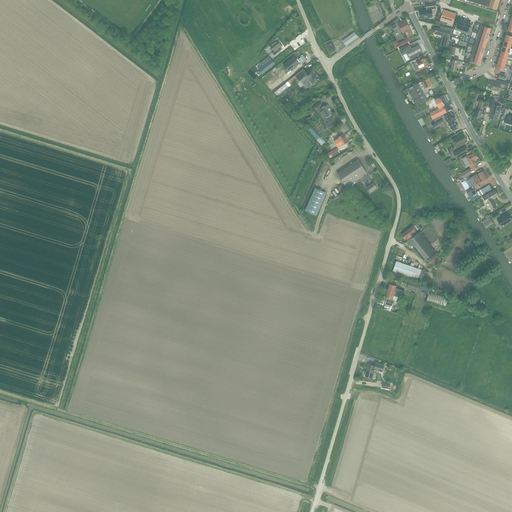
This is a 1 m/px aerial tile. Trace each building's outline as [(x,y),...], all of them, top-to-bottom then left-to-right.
[(468,0),(489,6),(489,7),(497,9),(499,0),(468,0)] [(427,10),(420,11),(420,18),(432,17),(431,9),(437,9),(436,6),(426,7),(427,10)] [(443,10),(440,20),(453,24),(456,14),(443,10)] [(456,23),(454,29),(462,32),(465,21),(460,19),(459,24),(456,23)] [(398,23),(403,33),(402,35),(404,39),(413,35),(410,30),(411,30),(406,20),(401,23),(401,22),(398,23)] [(465,21),(462,32),(470,34),(472,28),(469,27),(470,22),(465,21)] [(479,32),(478,33),(488,36),(491,28),(481,25),(479,32)] [(438,28),(436,34),(443,35),(440,45),(447,47),(451,32),(451,29),(441,26),(440,29),(438,28)] [(476,31),(475,33),(478,34),(476,40),(486,43),(488,36),(478,33),(479,32),(476,31)] [(354,32),(342,41),(346,46),(358,37),(354,32)] [(396,44),(398,50),(410,44),(407,38),(396,44)] [(277,40),(270,45),(274,51),(272,53),(274,55),(282,49),(280,47),(282,46),(277,40)] [(474,46),(474,47),(484,50),(486,43),(476,40),(474,46)] [(511,42),(505,40),(503,46),(510,48),(511,43),(511,42)] [(410,59),(422,52),(419,45),(412,49),(411,46),(405,49),(401,51),(402,55),(407,53),(410,59)] [(471,45),(471,47),(474,48),(472,54),(482,57),(484,50),(474,47),(474,46),(471,45)] [(503,46),(501,52),(509,54),(510,48),(503,46)] [(472,54),(469,62),(480,65),(480,63),(482,57),(472,54)] [(269,56),(262,62),(264,65),(272,60),(269,56)] [(289,61),(283,65),(284,66),(288,72),(295,67),(299,63),(297,60),(296,60),(294,57),(289,61)] [(417,62),(412,64),(416,71),(420,69),(428,65),(425,58),(417,62)] [(261,68),(259,70),(262,74),(275,64),(272,60),(264,65),(261,68)] [(295,75),(288,81),(291,85),(298,79),(306,88),(309,85),(310,86),(320,78),(312,68),(306,72),(304,69),(295,75)] [(428,69),(416,75),(419,79),(430,73),(428,69)] [(428,86),(432,84),(432,85),(437,82),(434,76),(425,80),(428,86)] [(280,77),(270,85),(274,90),(275,90),(285,82),(280,77)] [(490,80),(488,88),(499,91),(501,84),(505,85),(505,87),(508,88),(509,83),(498,79),(497,82),(490,80)] [(422,90),(428,87),(425,80),(419,83),(422,90)] [(417,106),(427,101),(418,83),(408,89),(417,106)] [(283,85),(274,92),(275,93),(277,95),(277,96),(286,89),(287,88),(284,84),(283,85)] [(433,119),(447,112),(446,111),(450,108),(444,95),(439,98),(435,100),(439,108),(430,113),(433,119)] [(490,118),(491,118),(497,120),(501,106),(494,104),(495,100),(492,99),(490,107),(492,108),(490,118)] [(320,102),(312,106),(314,110),(315,110),(322,106),(320,102)] [(480,102),(477,109),(475,116),(480,118),(480,117),(482,118),(484,114),(482,113),(483,110),(485,103),(480,102)] [(324,111),(321,112),(323,115),(324,115),(325,118),(328,123),(326,123),(328,127),(329,128),(336,124),(331,115),(333,114),(328,105),(323,107),(322,108),(324,111)] [(505,108),(503,118),(506,119),(505,122),(511,124),(511,115),(508,115),(509,110),(505,108)] [(449,125),(452,130),(457,128),(454,121),(457,120),(454,114),(452,115),(451,112),(444,116),(449,125)] [(335,139),(334,139),(339,148),(340,147),(342,145),(348,142),(346,138),(345,136),(343,134),(337,137),(335,139)] [(458,147),(462,145),(461,145),(468,141),(467,139),(467,138),(466,136),(465,136),(464,134),(452,140),(453,143),(455,142),(458,147)] [(465,146),(454,153),(457,158),(468,152),(465,146)] [(329,153),(331,157),(340,152),(337,148),(329,153)] [(465,157),(462,159),(466,167),(470,165),(472,170),(478,167),(475,161),(477,160),(476,159),(478,158),(474,152),(470,155),(470,154),(465,157)] [(369,185),(366,187),(370,192),(377,187),(374,182),(373,183),(367,174),(367,173),(358,159),(337,173),(347,187),(363,176),(369,185)] [(469,175),(466,177),(467,180),(472,187),(481,182),(488,177),(484,170),(477,175),(477,174),(470,178),(469,175)] [(468,193),(467,193),(472,201),(479,197),(492,189),(491,187),(487,189),(486,187),(476,192),(474,189),(472,190),(468,193)] [(305,210),(316,215),(326,193),(315,188),(305,210)] [(483,197),(486,202),(487,202),(492,210),(497,207),(492,199),(498,195),(495,190),(483,197)] [(511,219),(508,213),(497,219),(502,228),(511,222),(511,219)] [(486,218),(482,221),(484,224),(491,219),(488,215),(485,216),(486,218)] [(491,220),(484,224),(486,228),(493,223),(491,220)] [(408,240),(409,240),(424,260),(435,251),(420,232),(417,233),(416,231),(417,230),(413,225),(402,234),(405,239),(406,238),(408,240)] [(437,252),(428,260),(429,262),(439,254),(437,252)] [(396,261),(393,270),(416,278),(415,280),(419,281),(419,280),(425,282),(428,272),(422,270),(423,270),(422,270),(420,269),(413,267),(410,266),(406,264),(396,261)] [(402,279),(401,283),(408,285),(407,287),(429,293),(427,302),(446,307),(448,296),(437,292),(437,290),(430,287),(409,282),(409,281),(402,279)] [(387,290),(398,293),(402,295),(402,294),(404,290),(396,288),(397,286),(395,285),(389,284),(387,290)] [(385,304),(384,310),(387,311),(391,312),(392,306),(393,303),(397,304),(398,300),(399,297),(404,299),(405,295),(402,295),(398,293),(387,290),(386,297),(387,297),(385,304)] [(375,370),(383,372),(385,365),(376,362),(375,366),(368,364),(365,376),(373,378),(375,370)]
